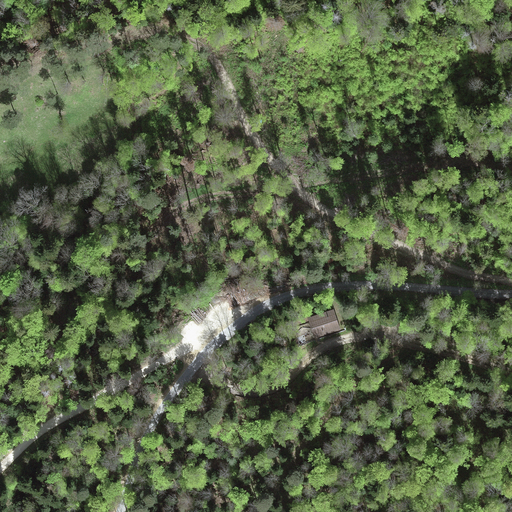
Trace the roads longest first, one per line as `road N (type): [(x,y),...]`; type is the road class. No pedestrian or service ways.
road 1 (track): [(195,361),(224,384),(262,390),(325,345),(353,336),(412,341),(511,372)]
road 2 (track): [(412,341),(352,383),(283,469),(265,511)]
road 3 (track): [(195,361),(169,358),(69,412),(0,468)]
